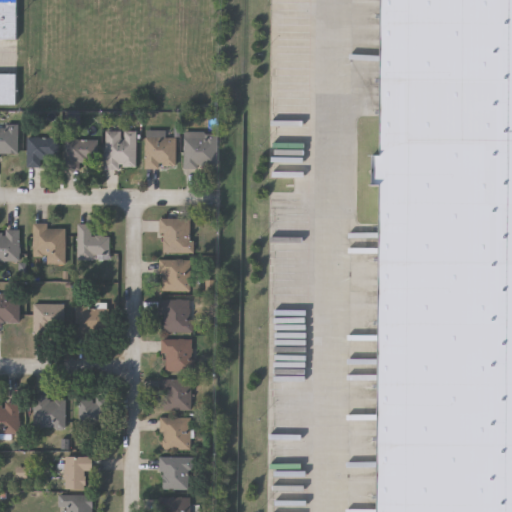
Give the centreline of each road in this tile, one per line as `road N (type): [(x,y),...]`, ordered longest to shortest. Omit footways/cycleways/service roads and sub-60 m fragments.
road 1 (residential): [(139,198),(136,511)]
road 2 (residential): [(0,198),(225,200)]
road 3 (residential): [(139,370),(0,365)]
